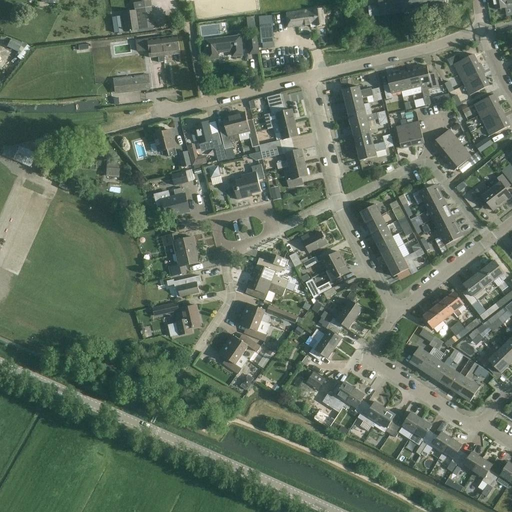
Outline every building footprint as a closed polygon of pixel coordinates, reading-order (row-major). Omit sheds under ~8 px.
[(378,0),(380,16),(446,8),(445,0),(378,0)] [(511,0),(494,0),(496,10),(511,7),(511,0)] [(122,12),(124,32),(154,27),(150,1),(133,4),(133,9),(134,9),(134,10),(122,12)] [(286,13),(289,28),(316,25),(316,27),(325,25),(323,9),(310,10),(286,13)] [(111,18),(113,33),(121,32),(119,17),(111,18)] [(275,48),(273,26),(260,28),(261,44),(262,43),(263,50),(275,48)] [(259,52),(257,35),(247,36),(249,53),(259,52)] [(177,36),(135,40),(136,52),(148,51),(149,57),(157,57),(158,65),(164,64),(163,56),(179,54),(177,36)] [(206,42),(209,60),(218,59),(217,53),(232,51),(233,57),(242,56),(240,37),(206,42)] [(10,40),(6,49),(17,54),(16,55),(18,56),(27,45),(25,44),(23,43),(23,44),(21,43),(20,45),(10,40)] [(454,65),(460,75),(479,65),(474,55),(462,61),(458,55),(447,60),(451,67),(454,65)] [(460,75),(465,86),(484,76),(479,65),(460,75)] [(431,85),(432,89),(439,87),(436,73),(429,74),(427,66),(417,69),(421,87),(431,85)] [(407,71),(412,89),(421,87),(417,69),(407,71)] [(397,74),(402,92),(412,89),(407,71),(397,74)] [(383,86),(386,100),(392,98),(391,94),(402,92),(397,74),(387,76),(389,85),(383,86)] [(490,86),(484,76),(465,86),(470,96),(490,86)] [(114,93),(146,90),(144,78),(113,81),(114,93)] [(454,91),(449,82),(444,84),(449,93),(454,91)] [(343,91),(346,103),(362,99),(362,98),(373,96),(381,94),(379,88),(372,90),(371,89),(361,91),(360,87),(343,91)] [(434,96),(435,103),(450,101),(449,95),(434,96)] [(474,105),(480,116),(499,106),(494,95),(474,105)] [(346,103),(349,115),(371,109),(369,104),(364,105),(362,99),(346,103)] [(426,106),(424,99),(414,101),(416,108),(426,106)] [(292,110),(286,112),(284,104),(270,108),(272,116),(276,115),(278,120),(266,123),(268,130),(273,129),(296,123),(292,110)] [(480,116),(485,126),(505,116),(499,106),(480,116)] [(349,115),(352,126),(368,122),(367,116),(372,115),(371,109),(349,115)] [(234,116),(239,134),(250,132),(246,113),(234,116)] [(399,124),(407,122),(405,113),(396,115),(399,124)] [(227,156),(228,160),(234,159),(231,149),(232,148),(231,143),(240,141),(239,135),(239,134),(234,116),(223,118),(227,133),(221,135),(226,156),(227,156)] [(510,127),(505,116),(485,126),(490,136),(510,127)] [(209,122),(196,126),(201,144),(213,141),(214,147),(221,145),(219,133),(212,135),(209,122)] [(371,134),(368,122),(352,126),(354,138),(371,134)] [(419,122),(408,125),(413,147),(425,144),(419,122)] [(281,133),(283,140),(299,136),(296,123),(273,129),(275,134),(281,133)] [(402,150),(413,147),(408,125),(396,128),(402,150)] [(432,144),(440,153),(457,139),(449,130),(432,144)] [(167,150),(169,158),(177,156),(175,148),(176,148),(172,131),(155,135),(159,152),(167,150)] [(255,148),(256,153),(261,152),(259,146),(256,133),(249,135),(253,148),(255,148)] [(357,150),(374,146),(371,134),(354,138),(357,150)] [(384,143),(392,141),(391,135),(383,137),(384,143)] [(488,137),(475,146),(480,154),(493,144),(488,137)] [(440,153),(447,162),(464,148),(457,139),(440,153)] [(261,152),(261,153),(282,148),(280,141),(259,146),(261,152)] [(386,149),(384,143),(374,146),(357,150),(360,162),(364,161),(372,159),(377,157),(376,153),(386,151),(386,149)] [(187,146),(192,166),(207,163),(205,156),(198,157),(195,144),(187,146)] [(18,148),(5,148),(2,155),(30,168),(36,154),(19,146),(18,148)] [(282,148),(261,153),(263,160),(283,155),(282,148)] [(455,171),(472,158),(471,157),(464,148),(447,162),(455,171)] [(289,167),(305,163),(302,150),(286,154),(288,161),(282,162),(281,161),(278,162),(278,164),(277,164),(278,170),(289,167)] [(191,166),(188,151),(179,154),(183,168),(191,166)] [(249,157),(256,161),(263,160),(261,153),(261,152),(256,153),(242,157),(243,159),(249,157)] [(476,153),(471,157),(472,158),(468,160),(472,165),(480,158),(476,153)] [(105,177),(118,178),(119,163),(107,162),(105,177)] [(287,181),(289,189),(304,186),(302,178),(308,176),(305,163),(289,167),(292,180),(287,181)] [(235,192),(237,200),(245,198),(245,196),(261,192),(259,180),(264,179),(261,165),(252,167),(253,174),(242,176),(243,180),(236,182),(237,187),(233,188),(234,192),(235,192)] [(505,176),(511,170),(511,167),(510,165),(502,171),(505,176)] [(210,174),(211,179),(221,177),(218,166),(214,167),(214,166),(204,168),(206,175),(210,174)] [(174,186),(189,183),(186,172),(172,175),(174,186)] [(491,189),(503,204),(511,197),(506,190),(511,185),(502,175),(497,179),(500,182),(491,189)] [(419,194),(423,203),(441,194),(436,185),(419,194)] [(164,206),(167,218),(190,212),(185,194),(183,195),(181,189),(173,190),(175,197),(171,198),(169,191),(154,195),(157,208),(164,206)] [(488,204),(494,211),(503,204),(491,189),(482,196),(477,189),(472,194),(483,208),(488,204)] [(423,203),(428,211),(445,202),(441,194),(423,203)] [(393,211),(400,207),(397,201),(390,205),(393,211)] [(428,211),(432,220),(450,211),(445,202),(428,211)] [(366,224),(382,216),(376,205),(361,213),(366,224)] [(432,220),(436,229),(454,219),(450,211),(432,220)] [(382,216),(366,224),(372,234),(387,227),(382,216)] [(436,229),(441,237),(459,228),(454,219),(436,229)] [(404,232),(411,228),(408,222),(401,226),(404,232)] [(387,227),(372,234),(377,245),(393,238),(387,227)] [(411,228),(404,232),(406,237),(413,233),(411,228)] [(445,246),(463,237),(459,228),(441,237),(445,246)] [(301,238),(309,254),(327,245),(324,240),(325,240),(321,232),(310,238),(308,235),(301,238)] [(174,245),(176,255),(196,250),(193,237),(179,241),(178,234),(162,238),(165,247),(174,245)] [(393,238),(377,245),(383,256),(398,248),(393,238)] [(415,253),(422,250),(419,244),(412,247),(415,253)] [(398,248),(383,256),(389,267),(404,259),(398,248)] [(185,266),(199,263),(196,250),(176,255),(173,256),(175,262),(176,263),(178,262),(179,265),(169,267),(171,277),(187,273),(185,266)] [(422,250),(415,253),(417,258),(424,255),(422,250)] [(327,271),(344,262),(339,252),(322,261),(327,271)] [(289,257),(295,267),(302,264),(296,253),(289,257)] [(257,278),(286,289),(289,281),(275,276),(276,272),(279,273),(282,271),(283,268),(285,269),(288,260),(273,255),(270,263),(260,259),(256,269),(259,271),(257,278)] [(306,269),(318,263),(315,257),(303,263),(306,269)] [(404,259),(389,267),(394,277),(409,269),(404,259)] [(485,269),(494,281),(500,277),(503,281),(506,278),(503,274),(504,273),(495,261),(485,269)] [(327,271),(332,281),(349,272),(344,262),(327,271)] [(475,277),(484,289),(494,281),(485,269),(475,277)] [(175,285),(178,298),(180,297),(181,298),(200,293),(198,284),(202,283),(200,276),(175,282),(174,280),(167,282),(168,287),(175,285)] [(484,289),(475,277),(464,285),(468,290),(463,294),(472,306),(478,301),(479,302),(488,294),(484,289)] [(246,294),(265,301),(269,291),(283,297),(286,289),(257,278),(254,285),(250,283),(246,294)] [(505,296),(509,301),(511,299),(511,279),(508,283),(511,288),(511,291),(510,292),(507,289),(502,293),(505,296)] [(332,288),(329,283),(316,289),(313,281),(306,285),(315,304),(321,297),(320,295),(323,293),(332,288)] [(323,293),(326,299),(337,294),(334,288),(332,288),(323,293)] [(454,313),(458,318),(462,315),(458,310),(464,305),(455,293),(444,301),(454,313)] [(495,304),(499,309),(501,308),(509,301),(505,296),(495,304)] [(339,308),(356,320),(363,310),(350,301),(346,307),(341,304),(339,308)] [(434,309),(444,321),(454,313),(444,301),(434,309)] [(155,317),(179,312),(177,303),(153,308),(155,317)] [(262,322),(269,324),(271,319),(270,317),(264,315),(266,311),(247,304),(243,314),(262,322)] [(480,316),(484,321),(499,309),(495,304),(480,316)] [(176,321),(179,336),(193,333),(192,328),(201,326),(197,306),(181,310),(184,320),(176,321)] [(267,312),(296,324),(298,317),(269,306),(267,312)] [(321,317),(326,321),(340,331),(344,326),(349,330),(356,320),(339,308),(336,311),(341,314),(336,321),(334,319),(334,318),(325,312),(321,317)] [(508,312),(505,308),(495,315),(499,320),(508,312)] [(444,321),(434,309),(424,317),(433,329),(444,321)] [(244,334),(265,342),(267,336),(257,332),(262,322),(243,314),(239,325),(246,328),(244,334)] [(485,323),(489,327),(499,320),(495,315),(485,323)] [(465,328),(469,333),(481,323),(479,320),(478,320),(477,319),(465,328)] [(314,334),(335,349),(342,339),(337,336),(340,331),(326,321),(322,326),(326,329),(329,331),(326,336),(317,330),(314,334)] [(475,331),(479,335),(480,335),(489,327),(485,323),(475,331)] [(469,333),(465,328),(458,333),(462,338),(469,333)] [(469,336),(476,345),(483,339),(480,335),(479,335),(475,331),(469,336)] [(226,345),(242,356),(249,346),(258,352),(261,347),(243,334),(239,340),(233,335),(226,345)] [(309,353),(320,361),(324,356),(328,359),(335,349),(314,334),(310,339),(319,345),(316,350),(312,348),(309,353)] [(459,340),(455,336),(444,344),(448,349),(459,340)] [(429,345),(433,348),(434,348),(439,340),(434,337),(429,345)] [(439,340),(434,348),(438,351),(444,343),(439,340)] [(223,364),(238,375),(248,360),(242,356),(226,345),(219,354),(226,359),(223,364)] [(497,353),(509,366),(511,363),(511,351),(506,345),(497,353)] [(410,363),(420,369),(430,355),(419,348),(410,363)] [(486,368),(496,377),(500,373),(501,374),(509,366),(497,353),(492,348),(479,362),(485,369),(486,368)] [(454,361),(459,353),(455,350),(449,358),(454,361)] [(453,362),(458,365),(464,356),(459,353),(454,361),(453,362)] [(420,369),(430,376),(440,361),(430,355),(420,369)] [(430,376),(440,382),(450,368),(440,361),(430,376)] [(474,374),(479,366),(475,363),(469,371),(474,374)] [(479,366),(474,374),(478,377),(484,369),(479,366)] [(440,382),(450,389),(460,374),(450,368),(440,382)] [(307,383),(319,391),(326,379),(314,372),(312,374),(309,372),(306,376),(310,378),(307,383)] [(460,395),(469,380),(460,374),(450,389),(460,395)] [(246,390),(254,379),(248,375),(241,386),(246,390)] [(469,380),(460,395),(471,402),(480,388),(469,380)] [(339,403),(344,407),(347,402),(356,389),(345,383),(342,387),(337,384),(330,395),(335,398),(337,396),(342,399),(339,403)] [(271,389),(277,392),(280,387),(275,384),(271,389)] [(362,400),(365,396),(356,389),(347,402),(344,407),(349,410),(351,405),(357,409),(355,412),(360,415),(367,404),(362,400)] [(377,422),(386,409),(376,402),(373,407),(367,404),(360,415),(358,418),(373,428),(374,426),(375,426),(377,422)] [(393,420),(396,416),(386,409),(377,422),(375,426),(385,433),(386,432),(391,435),(391,434),(398,423),(393,420)] [(391,434),(396,438),(400,432),(405,436),(409,430),(413,433),(422,419),(412,413),(403,427),(398,423),(391,434)] [(419,446),(422,442),(427,445),(434,434),(429,431),(432,426),(422,419),(413,433),(409,439),(418,445),(419,446)] [(434,434),(427,445),(432,449),(434,446),(444,452),(452,439),(442,433),(439,437),(434,434)] [(457,465),(464,454),(460,450),(463,446),(452,439),(444,452),(439,459),(444,462),(448,455),(454,458),(452,461),(457,465)] [(464,454),(457,465),(462,468),(464,465),(474,472),(483,459),(473,452),(470,457),(464,454)] [(482,481),(488,485),(495,474),(490,470),(493,465),(483,459),(474,472),(484,478),(482,481)] [(497,482),(507,488),(511,482),(511,480),(511,464),(509,463),(500,477),(495,474),(488,485),(493,488),(497,482)]
